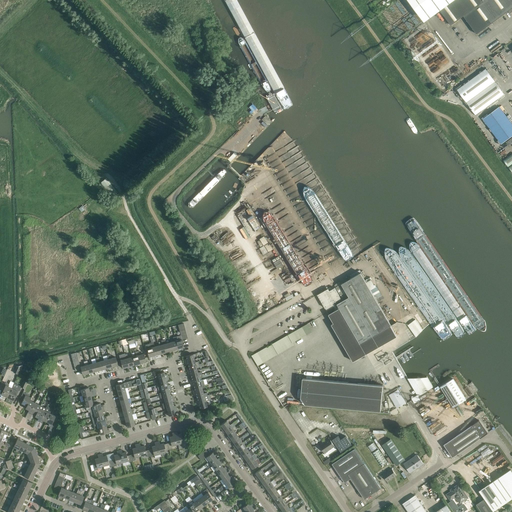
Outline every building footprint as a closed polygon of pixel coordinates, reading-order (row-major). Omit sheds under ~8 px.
[(511,0),(408,0),(424,21),(440,10),(451,25),(463,16),(477,34),(508,11),(510,13),(511,11),(511,0)] [(457,89),(475,115),(504,94),(486,68),(457,89)] [(511,123),(500,107),(483,119),(501,143),(511,135),(511,123)] [(277,128),(272,123),(251,145),(256,150),(277,128)] [(106,178),(102,182),(113,196),(117,192),(106,178)] [(336,287),(343,300),(337,304),(340,308),(328,314),(333,322),(331,324),(353,361),(397,336),(361,273),(336,287)] [(328,289),(318,295),(325,308),(341,299),(335,288),(329,291),(328,289)] [(177,336),(175,337),(178,349),(184,347),(182,340),(182,339),(178,340),(177,336)] [(174,341),(170,342),(172,350),(178,349),(175,337),(173,337),(174,341)] [(163,340),(166,352),(172,350),(170,342),(166,343),(165,338),(163,338),(163,340)] [(162,344),(158,345),(160,353),(166,352),(163,340),(161,340),(162,344)] [(153,342),(151,343),(155,355),(160,353),(158,345),(154,346),(153,342)] [(155,355),(151,343),(150,343),(151,347),(146,349),(149,357),(155,355)] [(139,350),(137,351),(140,363),(146,362),(144,353),(140,354),(139,350)] [(125,352),(125,353),(125,354),(128,366),(134,365),(132,357),(128,358),(127,351),(125,352)] [(136,356),(132,357),(134,365),(140,363),(137,351),(135,351),(136,356)] [(108,359),(104,360),(106,368),(112,367),(109,354),(108,355),(108,352),(106,352),(107,355),(108,359)] [(125,354),(125,353),(119,355),(120,360),(123,368),(128,366),(125,354)] [(184,359),(185,362),(194,359),(194,357),(197,356),(196,353),(186,356),(187,358),(184,359)] [(110,354),(109,354),(112,367),(118,365),(117,360),(116,357),(112,358),(110,354)] [(99,357),(97,358),(100,370),(106,368),(104,360),(100,361),(99,357)] [(96,362),(92,363),(94,371),(100,370),(97,358),(95,358),(96,362)] [(85,361),(89,373),(94,371),(92,363),(88,364),(87,359),(85,359),(85,361)] [(80,366),(81,369),(83,375),(89,373),(85,361),(83,361),(85,365),(80,366)] [(187,369),(188,372),(197,370),(196,367),(200,366),(199,364),(189,366),(189,369),(187,369)] [(13,372),(18,374),(22,365),(16,366),(13,372)] [(158,376),(159,379),(168,376),(167,374),(165,374),(164,372),(162,372),(161,369),(153,371),(155,377),(158,376)] [(190,380),(191,383),(200,380),(199,377),(202,377),(202,374),(192,377),(192,379),(190,380)] [(156,382),(157,385),(167,382),(167,380),(169,379),(168,376),(159,379),(160,382),(156,382)] [(306,404),(381,411),(383,385),(303,378),(301,398),(306,404)] [(440,387),(453,407),(466,399),(453,379),(440,387)] [(1,394),(7,397),(13,386),(5,382),(2,387),(4,388),(1,394)] [(193,390),(194,393),(203,391),(202,388),(205,387),(205,384),(194,387),(195,390),(193,390)] [(82,395),(92,393),(91,390),(90,391),(89,387),(86,388),(85,385),(80,386),(82,393),(80,393),(80,396),(82,395)] [(13,386),(7,397),(13,400),(16,394),(18,395),(21,390),(13,386)] [(159,393),(160,395),(170,393),(170,390),(172,390),(171,387),(162,389),(162,392),(159,393)] [(389,395),(397,408),(405,403),(398,390),(389,395)] [(24,407),(26,408),(30,400),(31,397),(26,395),(26,393),(23,392),(20,398),(23,399),(21,403),(25,404),(24,407)] [(84,401),(92,399),(91,395),(92,395),(92,393),(82,395),(84,401)] [(196,401),(197,403),(206,401),(211,399),(210,394),(207,395),(197,398),(198,400),(196,401)] [(418,395),(412,398),(414,403),(420,400),(418,395)] [(162,403),(163,406),(173,403),(172,401),(174,400),(174,397),(165,400),(165,402),(162,403)] [(95,404),(94,402),(93,402),(92,399),(84,401),(86,407),(92,405),(95,404)] [(28,412),(30,413),(35,403),(30,400),(26,408),(29,410),(28,412)] [(33,412),(36,413),(37,413),(39,408),(41,405),(35,403),(30,413),(32,415),(33,412)] [(91,411),(103,408),(102,406),(101,406),(100,403),(95,404),(92,405),(86,407),(87,410),(88,410),(89,412),(91,411)] [(37,420),(39,421),(47,407),(46,406),(46,408),(41,405),(39,408),(37,413),(36,413),(35,416),(38,418),(37,420)] [(43,420),(46,421),(50,413),(51,411),(49,410),(50,408),(47,407),(39,421),(42,422),(43,420)] [(92,418),(103,414),(102,411),(104,411),(103,408),(91,411),(93,417),(92,417),(92,418)] [(177,408),(167,410),(168,413),(165,414),(166,416),(169,415),(169,416),(176,414),(175,411),(177,410),(177,408)] [(50,413),(46,421),(49,423),(48,425),(54,428),(59,416),(56,415),(56,416),(51,414),(50,413)] [(93,423),(106,420),(106,417),(104,418),(103,414),(92,418),(93,423)] [(99,428),(106,426),(106,423),(107,422),(106,420),(93,423),(95,429),(99,428)] [(221,428),(222,430),(230,425),(227,420),(221,424),(222,427),(221,428)] [(444,444),(452,457),(488,433),(479,420),(444,444)] [(226,431),(227,433),(233,429),(230,425),(222,430),(224,433),(226,431)] [(106,426),(99,428),(100,434),(110,432),(109,429),(107,429),(106,426)] [(0,435),(3,437),(4,434),(7,435),(8,432),(6,431),(0,428),(0,435)] [(227,437),(229,439),(236,434),(233,429),(227,433),(229,435),(227,437)] [(171,442),(167,443),(169,449),(173,448),(172,446),(178,444),(175,432),(172,433),(173,436),(169,437),(171,442)] [(177,432),(175,432),(178,444),(184,442),(184,444),(188,443),(186,437),(183,438),(181,434),(178,435),(177,432)] [(232,440),(233,442),(239,438),(236,434),(229,439),(230,441),(232,440)] [(330,439),(320,446),(325,453),(335,446),(334,445),(336,444),(341,452),(352,444),(346,436),(341,439),(338,435),(333,439),(333,440),(331,441),(330,439)] [(16,451),(18,452),(23,442),(20,440),(21,439),(18,437),(14,447),(17,448),(16,451)] [(233,446),(235,448),(242,442),(239,438),(233,442),(235,444),(233,446)] [(382,444),(396,465),(405,460),(391,439),(382,444)] [(159,441),(157,442),(160,453),(166,452),(166,450),(169,449),(167,443),(164,444),(164,443),(160,444),(159,441)] [(22,451),(25,452),(29,444),(30,443),(27,442),(26,443),(23,442),(18,452),(21,453),(22,451)] [(152,449),(149,450),(151,456),(154,455),(160,453),(157,442),(155,442),(155,445),(152,446),(152,449)] [(238,449),(240,451),(246,447),(242,442),(235,448),(236,450),(238,449)] [(140,443),(138,444),(141,456),(147,454),(147,457),(151,456),(149,450),(146,451),(144,445),(141,446),(140,443)] [(25,452),(28,453),(34,447),(29,444),(25,452)] [(134,454),(130,455),(132,461),(136,460),(135,457),(141,456),(138,444),(135,445),(136,448),(132,449),(134,454)] [(28,453),(29,458),(37,455),(34,447),(28,453)] [(239,454),(241,457),(249,451),(246,447),(240,451),(241,453),(239,454)] [(350,478),(365,499),(381,488),(364,463),(355,449),(332,464),(345,482),(350,478)] [(122,450),(119,451),(122,462),(128,461),(129,462),(132,461),(130,455),(127,456),(126,452),(122,453),(122,450)] [(115,459),(112,460),(114,466),(117,465),(117,464),(122,462),(119,451),(117,451),(118,454),(114,455),(115,459)] [(207,457),(210,461),(216,457),(214,455),(216,454),(214,451),(209,455),(207,456),(207,457)] [(245,458),(246,460),(252,456),(249,451),(241,457),(243,459),(245,458)] [(103,466),(100,454),(98,455),(98,458),(95,459),(96,463),(93,464),(94,470),(98,469),(97,467),(103,466)] [(103,454),(100,454),(103,466),(109,464),(110,467),(111,468),(113,468),(113,466),(114,466),(112,460),(108,461),(107,455),(103,456),(103,454)] [(246,463),(247,466),(257,458),(254,454),(252,456),(246,460),(247,462),(246,463)] [(404,464),(410,473),(423,464),(417,455),(404,464)] [(210,461),(213,466),(221,460),(219,458),(217,459),(216,457),(210,461)] [(257,458),(247,466),(249,468),(251,467),(252,469),(258,464),(261,463),(257,458)] [(6,461),(8,469),(14,467),(11,459),(6,461)] [(213,466),(216,470),(222,466),(221,464),(222,462),(221,460),(213,466)] [(26,466),(24,469),(35,474),(36,471),(38,472),(39,469),(37,468),(30,465),(28,468),(26,466)] [(216,470),(219,474),(227,469),(225,466),(223,468),(222,466),(216,470)] [(383,475),(387,481),(397,475),(392,468),(383,475)] [(35,474),(24,469),(23,472),(26,473),(24,476),(29,478),(33,480),(35,478),(33,477),(35,474)] [(219,474),(222,479),(228,474),(227,472),(229,471),(227,469),(219,474)] [(255,476),(257,479),(264,473),(261,469),(255,473),(257,475),(255,476)] [(476,504),(481,511),(494,511),(493,511),(511,498),(511,470),(511,469),(479,490),(485,499),(476,504)] [(260,480),(262,482),(268,477),(270,476),(268,474),(266,475),(264,473),(257,479),(258,481),(260,480)] [(222,479),(226,483),(233,478),(232,475),(230,476),(228,474),(222,479)] [(261,485),(263,487),(271,482),(268,477),(262,482),(263,484),(261,485)] [(23,478),(21,484),(30,488),(33,482),(28,480),(23,478)] [(233,478),(226,483),(229,488),(235,483),(233,481),(235,480),(233,478)] [(58,495),(64,497),(70,483),(68,482),(65,489),(61,487),(58,495)] [(266,488),(268,490),(274,486),(271,482),(263,487),(265,490),(266,488)] [(64,497),(69,499),(73,492),(69,490),(72,484),(70,483),(64,497)] [(21,484),(18,489),(27,494),(30,488),(21,484)] [(452,491),(447,494),(451,501),(448,503),(454,511),(462,511),(468,508),(464,503),(463,503),(462,501),(468,497),(459,485),(451,490),(452,491)] [(268,494),(269,496),(277,491),(274,486),(268,490),(269,493),(268,494)] [(18,489),(15,495),(25,499),(27,494),(18,489)] [(69,499),(75,502),(80,490),(78,489),(76,493),(73,492),(69,499)] [(206,494),(203,495),(208,502),(213,499),(208,492),(209,491),(207,489),(204,491),(206,494)] [(80,490),(75,502),(81,504),(84,496),(80,495),(82,491),(80,490)] [(273,497),(274,499),(280,495),(277,491),(269,496),(271,498),(273,497)] [(15,495),(13,501),(22,505),(25,499),(15,495)] [(203,495),(199,499),(204,506),(208,502),(203,495)] [(274,503),(276,505),(283,499),(280,495),(274,499),(276,501),(274,503)] [(403,504),(408,511),(426,511),(415,495),(403,504)] [(82,509),(88,511),(92,500),(93,497),(91,496),(90,499),(91,499),(89,503),(85,501),(82,509)] [(199,499),(194,502),(199,509),(204,506),(199,499)] [(279,506),(281,508),(286,504),(283,499),(276,505),(277,507),(279,506)] [(88,511),(89,511),(94,511),(96,506),(93,504),(94,501),(94,500),(92,500),(88,511)] [(13,501),(10,506),(19,511),(22,505),(13,501)] [(194,502),(189,505),(191,507),(194,511),(199,509),(194,502)] [(243,507),(246,511),(254,506),(252,504),(250,505),(249,503),(243,507)]
